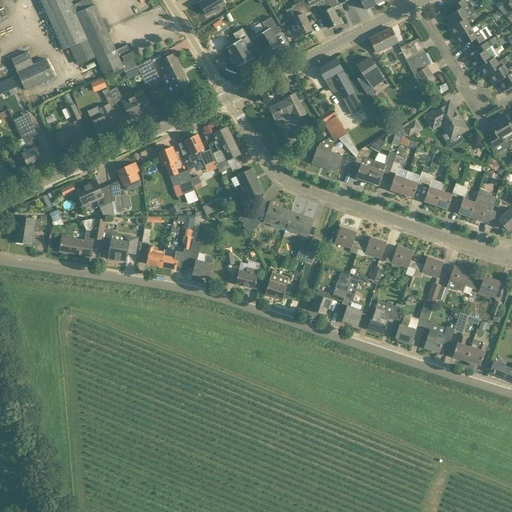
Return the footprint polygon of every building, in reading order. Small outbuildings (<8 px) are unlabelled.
[(125,71),(137,66),(134,59),(131,58),(130,54),(131,52),(127,45),(116,50),(95,4),(77,12),(71,0),(40,0),(63,51),(88,40),(96,57),(104,77),(124,68),(125,71)] [(231,0),(203,0),(199,3),(207,15),(215,11),(216,13),(223,8),(222,7),(225,4),(231,0)] [(286,21),(294,38),(311,29),(305,17),(311,13),(303,0),(296,4),(292,6),(297,16),(286,21)] [(307,0),(311,7),(317,4),(321,13),(328,28),(334,25),(335,26),(342,23),(340,18),(338,19),(333,8),(338,5),(335,0),(307,0)] [(360,0),(365,9),(377,4),(375,0),(348,0),(349,0),(360,0)] [(468,17),(475,12),(476,12),(470,2),(467,4),(464,0),(461,0),(453,6),(456,11),(446,17),(452,26),(468,17)] [(511,0),(501,0),(496,5),(511,23),(511,0)] [(449,28),(455,38),(477,24),(471,28),(468,23),(474,20),(473,19),(478,16),(475,12),(468,17),(452,26),(449,28)] [(275,35),(282,31),(274,18),(262,25),(266,30),(257,35),(267,52),(281,44),(275,35)] [(477,24),(455,38),(461,47),(470,42),(473,47),(485,39),(479,30),(480,29),(477,24)] [(377,52),(398,42),(391,28),(369,38),(377,52)] [(252,44),(244,30),(233,37),(236,42),(227,47),(228,49),(226,49),(231,57),(232,56),(238,66),(252,58),(246,47),(252,44)] [(418,38),(400,48),(406,59),(415,55),(422,69),(426,66),(431,64),(418,38)] [(498,55),(492,45),(493,45),(489,39),(475,49),(478,54),(469,60),(475,70),(479,68),(490,60),(494,58),(498,55)] [(12,59),(17,72),(25,90),(55,77),(47,59),(33,65),(28,52),(12,59)] [(189,84),(174,54),(160,60),(167,74),(160,77),(169,94),(175,91),(189,84)] [(351,114),(362,108),(343,72),(335,57),(318,67),(325,81),(328,86),(334,83),(351,114)] [(375,89),(374,87),(385,80),(370,57),(357,66),(363,75),(358,78),(368,94),(375,89)] [(137,66),(139,71),(146,85),(160,78),(153,64),(150,58),(143,62),(143,63),(137,66)] [(490,60),(479,68),(484,77),(488,75),(503,65),(506,64),(504,59),(497,63),(494,58),(490,60)] [(509,74),(511,72),(511,65),(506,70),(503,65),(488,75),(494,84),(497,82),(509,74)] [(416,73),(425,86),(435,79),(426,66),(422,69),(416,73)] [(511,72),(509,74),(497,82),(503,92),(511,85),(511,72)] [(13,77),(0,83),(0,93),(0,94),(8,90),(11,96),(19,92),(16,86),(17,86),(13,77)] [(91,83),(94,92),(107,87),(103,78),(91,83)] [(122,98),(117,87),(109,90),(113,100),(114,101),(122,98)] [(123,102),(130,118),(150,108),(143,92),(123,102)] [(279,127),(295,118),(305,113),(295,94),(285,99),(286,100),(279,104),(278,103),(276,104),(275,104),(271,106),(271,107),(269,108),(279,127)] [(441,123),(451,138),(466,129),(457,113),(455,114),(448,103),(426,116),(433,128),(441,123)] [(81,118),(75,104),(67,107),(74,121),(81,118)] [(92,120),(98,133),(118,124),(112,111),(108,105),(100,109),(103,114),(92,120)] [(161,113),(168,110),(166,106),(162,105),(159,106),(161,113)] [(324,124),(336,116),(337,115),(333,108),(319,117),(324,124)] [(391,115),(399,126),(400,126),(406,121),(407,121),(400,109),(391,115)] [(48,123),(55,120),(53,115),(46,118),(48,123)] [(494,132),(488,136),(497,153),(508,147),(505,142),(502,136),(511,130),(511,125),(505,115),(490,124),(494,132)] [(19,147),(23,153),(22,154),(28,166),(42,159),(36,147),(35,147),(20,116),(13,120),(21,138),(22,138),(25,143),(19,147)] [(403,127),(408,135),(409,136),(421,129),(415,120),(408,124),(403,127)] [(213,123),(203,127),(205,133),(215,129),(213,123)] [(62,150),(82,140),(76,125),(55,135),(62,150)] [(227,127),(213,134),(219,147),(225,159),(221,162),(216,164),(217,167),(220,172),(230,167),(227,160),(240,154),(227,127)] [(204,149),(197,134),(184,140),(191,155),(189,157),(191,161),(193,162),(199,159),(201,160),(202,160),(205,166),(215,161),(210,149),(205,151),(204,149)] [(401,137),(395,135),(391,144),(398,146),(399,143),(401,137)] [(399,143),(407,146),(410,139),(401,137),(399,143)] [(373,144),(380,148),(384,141),(380,139),(373,144)] [(337,171),(340,162),(342,155),(331,151),(334,143),(325,140),(320,142),(319,147),(317,147),(312,163),(313,163),(313,162),(321,165),(325,166),(324,167),(337,171)] [(161,158),(160,159),(163,166),(165,165),(170,176),(178,173),(174,162),(177,161),(171,147),(159,151),(161,158)] [(356,160),(361,161),(356,178),(367,182),(375,160),(363,156),(365,152),(359,150),(356,158),(356,159),(356,160)] [(375,160),(367,182),(379,186),(384,172),(389,173),(390,171),(396,155),(396,153),(389,151),(385,164),(375,160)] [(356,160),(356,159),(356,158),(349,155),(344,167),(351,170),(352,169),(353,167),(356,160)] [(401,156),(396,155),(390,171),(396,173),(398,168),(401,156)] [(138,170),(135,163),(118,170),(124,185),(125,185),(127,190),(141,184),(136,171),(138,170)] [(421,176),(419,181),(425,183),(428,174),(430,167),(424,165),(421,176)] [(505,171),(501,166),(496,170),(501,175),(505,171)] [(196,190),(195,185),(192,179),(188,169),(181,172),(186,185),(180,187),(182,193),(183,194),(196,190)] [(248,199),(263,192),(257,180),(256,181),(255,178),(255,177),(251,170),(252,169),(251,169),(236,176),(248,199)] [(425,183),(429,184),(424,201),(436,205),(440,191),(443,183),(432,179),(433,175),(428,174),(425,183)] [(395,175),(390,189),(401,194),(406,179),(395,175)] [(198,176),(192,179),(195,185),(201,182),(198,176)] [(406,179),(401,194),(413,198),(418,183),(406,179)] [(96,180),(89,183),(90,185),(84,188),(77,191),(83,206),(96,200),(100,207),(107,204),(96,180)] [(458,195),(461,185),(456,183),(453,193),(458,195)] [(458,195),(464,196),(467,187),(461,185),(458,195)] [(452,195),(440,191),(436,205),(447,209),(452,195)] [(475,202),(470,217),(481,221),(482,220),(488,222),(491,211),(493,205),(495,199),(495,197),(479,191),(475,202)] [(43,196),(46,202),(52,199),(50,193),(43,196)] [(115,196),(118,212),(124,211),(122,195),(115,196)] [(458,213),(470,217),(475,202),(463,198),(458,213)] [(499,207),(501,201),(495,199),(493,205),(499,207)] [(203,207),(206,215),(215,211),(211,203),(203,207)] [(286,229),(291,212),(283,209),(283,210),(279,209),(280,208),(270,204),(264,222),(286,229)] [(504,215),(491,211),(488,222),(502,227),(504,225),(509,230),(511,226),(511,208),(504,215)] [(55,226),(62,224),(59,210),(51,211),(55,226)] [(252,214),(247,210),(239,219),(244,224),(252,214)] [(291,212),(286,229),(307,236),(313,219),(303,216),(303,217),(300,216),(300,215),(291,212)] [(251,233),(261,222),(252,214),(244,224),(243,225),(251,233)] [(31,244),(33,231),(39,232),(41,220),(35,219),(18,217),(16,229),(17,229),(17,233),(16,233),(14,241),(31,244)] [(59,251),(62,251),(62,253),(68,254),(69,252),(91,256),(94,238),(102,239),(105,220),(95,218),(93,231),(86,230),(84,240),(62,237),(59,251)] [(358,249),(360,243),(353,241),(356,232),(340,226),(334,242),(350,248),(351,247),(358,249)] [(142,242),(149,244),(151,229),(144,228),(142,242)] [(110,247),(108,258),(120,260),(120,258),(126,259),(127,252),(135,253),(138,238),(124,235),(123,241),(113,240),(114,234),(106,232),(103,246),(110,247)] [(191,236),(185,235),(183,248),(189,249),(191,236)] [(381,258),(387,242),(370,237),(367,245),(360,243),(358,249),(365,252),(365,253),(381,258)] [(312,240),(306,238),(302,250),(308,252),(312,240)] [(199,252),(199,253),(202,241),(193,239),(189,254),(198,256),(199,252)] [(332,253),(334,247),(328,245),(326,251),(332,253)] [(146,264),(161,267),(163,255),(153,253),(154,247),(148,246),(147,252),(149,252),(146,264)] [(408,266),(415,268),(417,263),(410,260),(413,252),(397,246),(392,262),(408,268),(408,266)] [(181,266),(183,255),(182,255),(182,253),(164,249),(163,255),(161,267),(176,270),(177,265),(181,266)] [(193,274),(209,278),(213,264),(211,264),(213,257),(206,255),(205,262),(196,260),(193,274)] [(438,278),(443,262),(427,256),(424,265),(417,263),(415,268),(422,270),(422,272),(438,278)] [(466,285),(472,287),(474,282),(467,280),(470,271),(454,265),(449,281),(457,284),(455,289),(463,292),(465,287),(466,285)] [(378,281),(383,269),(375,266),(371,279),(378,281)] [(239,270),(235,284),(254,289),(259,270),(247,267),(246,272),(239,270)] [(293,274),(300,277),(302,271),(295,268),(293,274)] [(269,280),(265,294),(283,300),(290,278),(272,272),(269,280)] [(350,282),(355,284),(358,283),(360,277),(353,274),(350,282)] [(481,285),(474,282),(472,287),(473,287),(469,297),(476,299),(479,292),(495,298),(500,281),(484,276),(481,285)] [(347,291),(349,286),(337,282),(335,289),(335,288),(333,294),(318,289),(316,295),(311,309),(325,314),(327,308),(330,309),(332,300),(331,300),(332,297),(343,301),(347,291)] [(436,301),(437,298),(441,287),(441,285),(433,283),(428,299),(436,301)] [(441,287),(437,298),(444,300),(448,289),(441,287)] [(342,303),(347,305),(342,320),(357,325),(362,312),(365,304),(350,299),(352,293),(347,291),(343,301),(342,303)] [(425,328),(428,321),(430,315),(434,302),(425,299),(421,312),(419,319),(417,325),(425,328)] [(491,313),(495,315),(497,316),(502,302),(496,300),(491,313)] [(377,302),(367,328),(383,334),(389,318),(396,320),(400,310),(377,302)] [(460,313),(454,328),(454,330),(462,333),(468,315),(460,313)] [(405,314),(404,318),(401,325),(400,325),(396,338),(403,340),(402,342),(412,345),(415,337),(413,337),(415,330),(408,328),(411,316),(405,314)] [(481,321),(479,328),(485,330),(486,329),(489,329),(490,324),(481,321)] [(451,340),(454,330),(454,328),(447,326),(445,334),(431,329),(429,335),(429,334),(425,347),(439,352),(440,348),(448,350),(451,340)] [(457,342),(452,356),(466,361),(471,346),(464,344),(466,336),(460,334),(458,342),(457,342)] [(486,343),(480,341),(479,344),(472,342),(471,346),(466,361),(480,365),(485,351),(484,351),(486,343)] [(488,372),(511,381),(511,367),(494,361),(488,372)]
